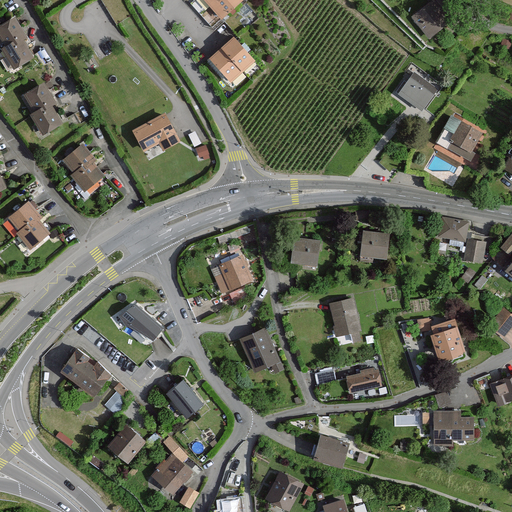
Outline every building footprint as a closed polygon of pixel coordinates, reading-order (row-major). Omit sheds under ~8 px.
[(247,2),(244,0),(201,0),(224,24),(247,2)] [(434,5),(414,22),(432,44),(453,27),(434,5)] [(16,24),(0,34),(0,42),(7,53),(2,55),(15,76),(35,63),(24,46),(28,43),(16,24)] [(235,43),(211,63),(231,86),(255,66),(235,43)] [(438,92),(414,76),(399,98),(423,115),(438,92)] [(43,89),(24,102),(35,117),(31,121),(45,140),(64,127),(52,110),(56,107),(43,89)] [(166,117),(133,135),(144,156),(159,148),(163,155),(181,145),(166,117)] [(485,139),(462,127),(448,154),(471,166),(485,139)] [(201,159),(210,157),(207,145),(199,147),(201,159)] [(83,151),(65,167),(78,181),(74,184),(90,203),(108,187),(94,172),(97,168),(83,151)] [(511,155),(502,174),(511,178),(511,155)] [(43,220),(29,203),(7,220),(30,252),(51,235),(41,222),(43,220)] [(469,224),(442,220),(439,240),(466,244),(469,224)] [(389,237),(364,235),(362,260),(387,262),(389,237)] [(485,245),(467,242),(464,263),(482,266),(485,245)] [(320,244),(295,243),(293,268),(318,269),(320,244)] [(242,259),(219,269),(229,294),(253,284),(242,259)] [(135,301),(122,315),(148,341),(162,327),(135,301)] [(352,301),(329,307),(337,339),(360,334),(352,301)] [(511,329),(511,318),(501,310),(485,333),(501,344),(511,329)] [(420,328),(431,326),(430,317),(419,318),(420,328)] [(457,324),(432,333),(444,369),(469,360),(457,324)] [(264,331),(240,342),(256,377),(280,365),(264,331)] [(78,346),(61,369),(96,394),(113,371),(78,346)] [(334,369),(317,370),(318,380),(335,379),(334,369)] [(377,371),(346,379),(350,396),(381,388),(377,371)] [(511,376),(490,385),(497,405),(511,400),(511,376)] [(183,377),(166,391),(188,417),(205,403),(183,377)] [(116,413),(126,401),(115,392),(105,404),(116,413)] [(444,392),(436,394),(440,406),(447,403),(444,392)] [(462,409),(435,409),(436,444),(454,443),(454,437),(476,436),(476,415),(462,415),(462,409)] [(109,442),(113,446),(131,461),(149,439),(127,421),(109,442)] [(350,441),(321,433),(315,456),(343,464),(350,441)] [(171,451),(153,473),(175,491),(193,469),(171,451)] [(304,481),(281,469),(266,497),(289,509),(304,481)] [(199,492),(188,486),(179,501),(190,508),(199,492)] [(241,511),(240,496),(220,498),(222,508),(215,509),(215,511),(241,511)] [(326,511),(350,511),(345,496),(324,503),(326,511)]
